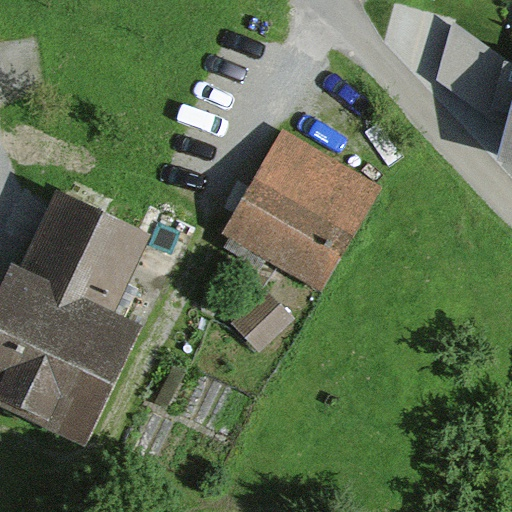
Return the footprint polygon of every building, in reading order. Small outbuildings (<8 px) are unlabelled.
[(467,95),(509,108),(511,97),(511,69),(478,59),(467,95)] [(511,97),(509,108),(493,171),(511,176),(511,97)] [(285,136),(222,244),(318,300),(381,192),(285,136)] [(10,278),(0,300),(0,417),(83,455),(133,345),(102,331),(140,248),(57,211),(24,284),(10,278)] [(264,296),(230,329),(257,358),(291,325),(264,296)]
